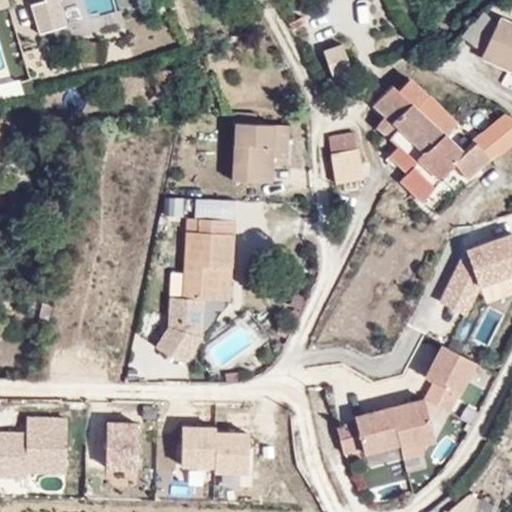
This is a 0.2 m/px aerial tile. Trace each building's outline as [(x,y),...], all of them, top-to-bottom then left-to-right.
[(0,0),(0,11),(10,8),(8,0),(0,0)] [(53,0),(30,0),(32,6),(40,3),(43,12),(28,17),(37,44),(65,34),(53,0)] [(486,56),(497,20),(483,14),(464,39),(486,56)] [(511,26),(497,20),(486,56),(485,59),(511,72),(511,26)] [(344,41),(324,47),(338,88),(358,82),(344,41)] [(456,119),(468,107),(438,80),(437,80),(419,64),(407,76),(402,70),(383,90),(394,101),(387,113),(401,124),(410,113),(434,134),(429,140),(431,142),(427,146),(419,154),(442,174),(449,165),(462,150),(475,164),(497,144),(487,124),(474,136),(456,119)] [(505,141),(511,134),(511,99),(492,118),(504,139),(505,141)] [(429,140),(434,134),(410,113),(401,124),(427,146),(431,142),(429,140)] [(277,161),(280,119),(238,117),(234,177),(275,181),(277,161)] [(504,139),(492,118),(486,123),(487,124),(497,144),(504,139)] [(293,121),(280,119),(277,161),(289,161),(293,121)] [(0,151),(9,149),(3,127),(0,127),(0,212),(4,212),(0,196),(0,151)] [(358,132),(332,136),(337,182),(364,179),(358,132)] [(11,182),(0,185),(0,196),(4,212),(17,209),(11,182)] [(166,199),(166,215),(193,214),(192,197),(166,199)] [(247,211),(247,225),(276,225),(276,211),(247,211)] [(511,212),(477,226),(453,275),(475,286),(489,257),(511,248),(511,212)] [(234,220),(200,218),(199,239),(188,239),(185,298),(203,299),(217,299),(219,267),(232,267),(234,220)] [(200,218),(189,218),(188,239),(199,239),(200,218)] [(232,267),(219,267),(217,299),(230,300),(232,267)] [(185,298),(171,298),(170,325),(157,346),(175,360),(186,361),(201,337),(203,299),(185,298)] [(447,355),(438,372),(450,378),(462,384),(486,334),(454,319),(439,351),(447,355)] [(438,372),(405,381),(415,418),(419,433),(438,427),(436,417),(450,413),(444,393),(438,372)] [(450,378),(438,372),(444,393),(450,378)] [(375,395),(358,399),(366,425),(382,421),(383,427),(415,418),(405,381),(374,390),(375,395)] [(66,411),(52,410),(52,426),(66,426),(66,411)] [(91,464),(92,411),(66,411),(66,426),(52,426),(11,425),(21,467),(52,467),(52,462),(91,464)] [(161,460),(162,416),(133,415),(132,460),(161,460)] [(241,420),(208,419),(207,457),(241,458),(241,463),(273,464),(274,426),(241,425),(241,420)] [(495,497),(511,470),(511,466),(494,455),(475,484),(495,497)] [(369,484),(375,503),(406,494),(400,474),(369,484)] [(504,511),(507,506),(472,491),(449,509),(454,511),(453,511),(504,511)]
